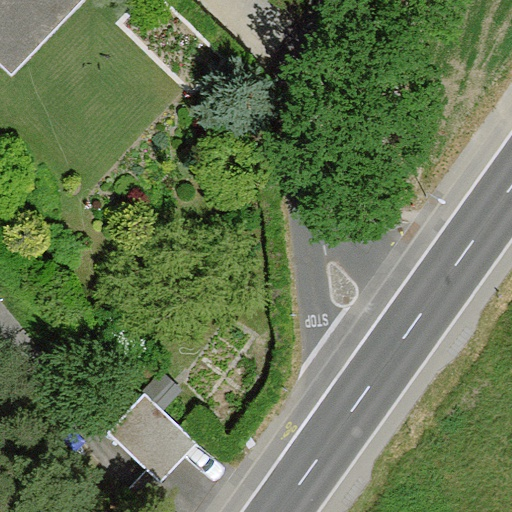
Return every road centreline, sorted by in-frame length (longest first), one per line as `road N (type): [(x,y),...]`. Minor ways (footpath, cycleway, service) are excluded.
road 1 (residential): [(335,0),(309,149),(329,262),(391,359)]
road 2 (tertiary): [(511,189),(391,359)]
road 3 (tertiary): [(391,359),(282,511)]
